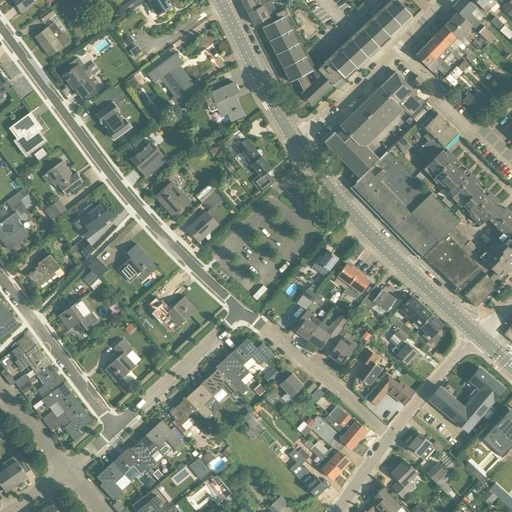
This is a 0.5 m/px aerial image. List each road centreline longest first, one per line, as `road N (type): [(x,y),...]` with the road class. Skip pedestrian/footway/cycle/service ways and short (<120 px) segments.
road 1 (residential): [(240,310),(137,208),(0,26)]
road 2 (tertiary): [(474,334),(330,191),(295,143)]
road 3 (residential): [(389,436),(240,310)]
road 4 (residential): [(113,430),(0,274)]
road 5 (residential): [(113,430),(240,310)]
road 6 (tertiary): [(295,143),(219,0)]
road 7 (residential): [(295,143),(397,49)]
road 8 (residential): [(389,436),(474,334)]
